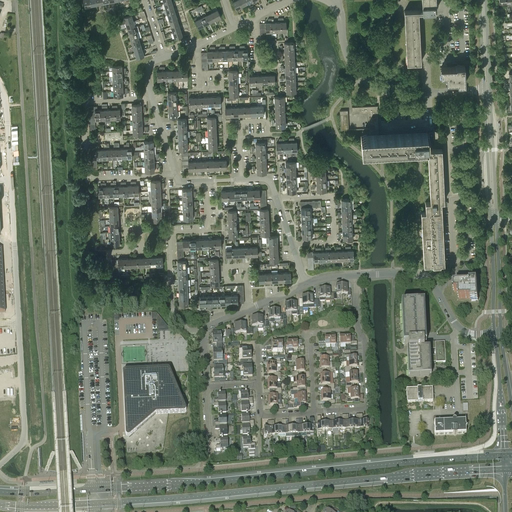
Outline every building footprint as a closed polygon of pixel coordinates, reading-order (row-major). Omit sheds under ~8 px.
[(236,9),(242,7),(238,0),(236,0),(233,2),(236,9)] [(429,12),(435,11),(434,0),(423,0),(423,5),(422,5),(423,5),(424,10),(422,10),(429,10),(429,12)] [(164,3),(166,9),(173,7),(171,1),(164,3)] [(175,13),(173,7),(166,9),(167,15),(175,13)] [(212,13),(215,20),(221,17),(217,10),(212,13)] [(418,10),(404,10),(404,11),(406,11),(408,62),(407,63),(421,63),(421,62),(419,62),(417,11),(418,10)] [(167,15),(169,21),(177,19),(175,13),(167,15)] [(210,23),(215,20),(212,13),(206,16),(210,23)] [(124,17),(126,23),(133,21),(131,15),(124,17)] [(204,26),(210,23),(206,16),(201,18),(204,26)] [(199,28),(204,26),(201,18),(195,21),(199,28)] [(179,24),(177,19),(169,21),(171,27),(179,24)] [(135,27),(133,21),(126,23),(127,29),(135,27)] [(180,30),(179,24),(171,27),(173,33),(180,30)] [(127,29),(129,35),(137,33),(135,27),(127,29)] [(182,36),(180,30),(173,33),(175,39),(182,36)] [(139,38),(137,33),(129,35),(131,41),(139,38)] [(131,41),(133,47),(141,44),(139,38),(131,41)] [(142,50),(141,44),(133,47),(135,52),(142,50)] [(144,56),(142,50),(135,52),(137,58),(144,56)] [(455,66),(452,66),(441,67),(441,75),(446,75),(446,82),(457,81),(457,84),(465,83),(464,64),(457,65),(457,67),(455,67),(455,66)] [(377,106),(358,107),(351,107),(352,114),(368,113),(369,134),(379,134),(377,106)] [(422,144),(422,145),(422,144),(426,144),(427,145),(434,145),(433,132),(379,135),(379,134),(369,134),(369,136),(361,136),(361,147),(422,144)] [(441,148),(437,149),(429,149),(432,201),(425,201),(425,202),(426,202),(427,212),(421,212),(422,212),(425,264),(424,264),(424,265),(433,264),(433,266),(440,265),(440,264),(444,263),(443,263),(443,259),(444,259),(444,258),(443,258),(440,207),(441,207),(441,206),(440,206),(440,201),(444,201),(443,201),(440,149),(441,149),(441,148)] [(469,282),(469,284),(454,285),(454,292),(459,292),(459,299),(470,299),(470,301),(478,301),(477,282),(469,282)] [(336,295),(342,294),(341,285),(336,285),(336,293),(333,293),(333,300),(337,300),(336,295)] [(347,285),(341,285),(342,294),(347,294),(347,296),(351,296),(350,290),(347,290),(347,285)] [(319,300),(316,300),(317,308),(320,308),(320,301),(325,301),(324,289),(319,289),(319,298),(319,300)] [(330,300),(333,300),(333,293),(330,294),(330,289),(324,289),(325,301),(330,301),(330,300)] [(303,309),(308,309),(307,296),(302,296),(302,307),(300,307),(300,314),(303,314),(303,309)] [(314,308),(317,308),(316,300),(313,301),(313,296),(307,296),(308,309),(314,308)] [(291,303),(291,312),(291,315),(297,315),(297,316),(300,316),(300,314),(300,307),(296,308),(296,303),(291,303)] [(418,377),(420,377),(430,377),(429,362),(436,362),(436,363),(443,362),(445,362),(444,342),(435,343),(435,345),(432,345),(428,345),(428,346),(424,346),(424,345),(425,345),(425,344),(424,333),(427,333),(430,333),(429,324),(424,325),(423,303),(413,304),(411,304),(402,304),(404,346),(407,345),(408,350),(407,350),(408,355),(409,378),(418,377)] [(274,323),(274,322),(274,310),(268,310),(269,319),(269,321),(266,321),(266,328),(269,328),(269,323),(274,323)] [(283,321),(283,314),(280,315),(279,310),(274,310),(274,322),(280,322),(280,321),(283,321)] [(171,331),(158,315),(157,315),(158,332),(171,331)] [(263,328),(266,328),(266,321),(263,322),(263,317),(257,317),(257,326),(258,329),(263,329),(263,328)] [(241,333),(240,324),(235,324),(235,329),(232,329),(232,336),(235,335),(235,333),(241,333)] [(249,335),(249,328),(246,329),(246,324),(240,324),(241,333),(246,333),(246,335),(249,335)] [(212,339),(221,338),(221,333),(223,333),(223,330),(217,330),(217,333),(212,333),(212,339)] [(345,335),(345,344),(350,344),(350,345),(357,345),(357,342),(354,342),(354,336),(350,336),(350,335),(345,335)] [(330,345),(330,336),(324,336),(325,342),(319,342),(319,348),(325,348),(325,345),(330,345)] [(218,347),(224,347),(224,344),(222,344),(221,338),(212,339),(213,344),(217,344),(218,347)] [(301,341),(297,341),(297,340),(292,340),(292,349),(298,349),(298,350),(304,349),(304,347),(300,347),(300,345),(301,345),(301,341)] [(272,350),(277,350),(277,341),(272,341),(272,348),(266,348),(266,351),(272,351),(272,350)] [(242,354),(251,354),(251,348),(246,348),(246,345),(240,346),(240,349),(242,349),(242,354)] [(213,356),(222,355),(222,350),(224,350),(224,347),(218,347),(218,350),(213,350),(213,356)] [(251,354),(242,354),(239,354),(239,360),(240,360),(240,363),(247,363),(247,360),(251,359),(251,354)] [(349,362),(358,362),(357,356),(350,357),(350,354),(344,354),(344,357),(348,357),(349,362)] [(218,364),(227,364),(227,361),(225,361),(225,355),(222,355),(213,356),(213,362),(218,361),(218,364)] [(333,355),(326,355),(326,358),(319,358),(320,363),(329,363),(328,358),(333,358),(333,355)] [(280,359),(273,360),(274,363),(267,363),(267,368),(276,368),(276,363),(280,362),(280,359)] [(297,359),(291,359),(291,362),(296,362),(296,367),(305,366),(304,361),(297,361),(297,359)] [(345,370),(351,370),(351,367),(358,367),(358,362),(349,362),(346,362),(346,367),(345,367),(345,370)] [(247,366),(247,363),(240,363),(240,366),(242,366),(243,372),(252,371),(252,365),(247,366)] [(332,363),(329,363),(320,363),(320,369),(327,368),(327,371),(333,371),(336,371),(335,368),(332,368),(332,363)] [(223,367),(225,367),(227,367),(227,364),(218,364),(219,367),(213,367),(214,373),(223,373),(223,367)] [(292,375),(298,375),(298,372),(305,372),(305,366),(296,367),(296,372),(292,372),(292,375)] [(276,373),(276,368),(267,368),(267,374),(274,373),(274,376),(281,376),(280,373),(276,373)] [(123,374),(126,435),(126,436),(126,437),(127,437),(128,437),(129,437),(130,437),(156,414),(182,413),(184,413),(185,413),(185,412),(186,412),(186,411),(186,410),(171,374),(170,371),(169,371),(169,370),(168,370),(168,369),(167,369),(164,370),(155,370),(125,372),(124,372),(123,372),(123,373),(123,374)] [(349,378),(358,378),(358,372),(351,373),(351,370),(345,370),(345,373),(349,373),(349,378)] [(252,371),(243,372),(243,377),(241,377),(241,380),(247,380),(247,377),(252,377),(252,371)] [(333,371),(327,371),(327,374),(320,374),(320,380),(329,379),(333,379),(333,374),(333,371)] [(223,373),(214,373),(214,379),(219,378),(219,381),(226,381),(225,378),(223,378),(223,373)] [(293,383),(297,383),(306,383),(305,377),(298,378),(298,375),(292,375),(292,378),(293,378),(293,383)] [(267,379),(268,384),(277,384),(276,379),(281,379),(281,376),(274,376),(274,379),(267,379)] [(345,387),(352,386),(352,383),(359,383),(358,378),(349,378),(346,378),(346,384),(345,384),(345,387)] [(333,379),(329,379),(320,380),(321,385),(328,385),(328,387),(334,387),(334,384),(333,384),(333,379)] [(306,383),(297,383),(297,388),(292,388),(293,391),(299,391),(299,388),(306,388),(306,383)] [(280,384),(277,384),(268,384),(268,390),(275,389),(275,392),(281,392),(281,389),(280,384)] [(350,394),(359,394),(359,389),(352,389),(352,386),(345,387),(346,389),(347,389),(347,395),(350,394)] [(321,396),(330,395),(330,390),(334,390),(334,387),(328,387),(328,390),(321,390),(321,396)] [(406,390),(407,404),(433,402),(432,389),(406,390)] [(297,399),(306,399),(306,394),(299,394),(299,391),(293,391),(292,391),(292,396),(294,395),(294,399),(297,399)] [(241,402),(253,401),(252,398),(248,398),(248,392),(240,392),(241,402)] [(268,401),(277,400),(277,395),(281,395),(281,392),(275,392),(275,395),(268,395),(268,401)] [(214,403),(226,403),(225,393),(217,393),(218,400),(214,400),(214,403)] [(350,394),(350,397),(346,400),(346,403),(353,402),(352,400),(359,399),(359,394),(350,394)] [(330,401),(330,395),(321,396),(321,401),(328,401),(329,404),(335,403),(335,400),(330,401)] [(300,404),(304,404),(307,404),(306,399),(297,399),(298,403),(296,403),(296,405),(293,405),(293,409),(300,408),(300,404)] [(281,400),(277,400),(268,401),(269,406),(276,406),(276,408),(282,408),(282,405),(281,400)] [(253,405),(253,401),(241,402),(241,412),(249,412),(248,405),(253,405)] [(226,413),(226,403),(214,403),(214,407),(218,407),(218,413),(226,413)] [(242,425),(254,424),(254,421),(249,421),(249,414),(241,415),(242,425)] [(363,430),(363,428),(368,428),(368,420),(362,421),(362,414),(359,415),(360,428),(359,428),(360,430),(363,430)] [(215,426),(227,426),(226,416),(219,416),(219,423),(215,423),(215,426)] [(306,426),(306,433),(306,436),(310,436),(310,435),(313,434),(313,429),(314,429),(314,419),(309,419),(310,425),(306,426)] [(434,422),(435,435),(444,435),(453,434),(453,435),(454,436),(455,436),(457,435),(457,434),(466,434),(465,429),(467,427),(465,426),(465,421),(456,421),(456,420),(455,419),(453,419),(452,420),(452,421),(443,422),(434,422)] [(271,435),(271,421),(268,421),(268,427),(264,428),(264,431),(262,431),(263,435),(268,435),(268,437),(272,436),(271,435)] [(254,428),(254,424),(242,425),(242,435),(250,435),(250,428),(254,428)] [(227,436),(227,426),(215,426),(215,430),(219,429),(220,436),(227,436)] [(248,450),(255,449),(255,444),(250,444),(250,437),(242,438),(243,448),(248,448),(248,450)] [(216,449),(228,449),(227,438),(220,439),(220,446),(216,446),(216,449)]
